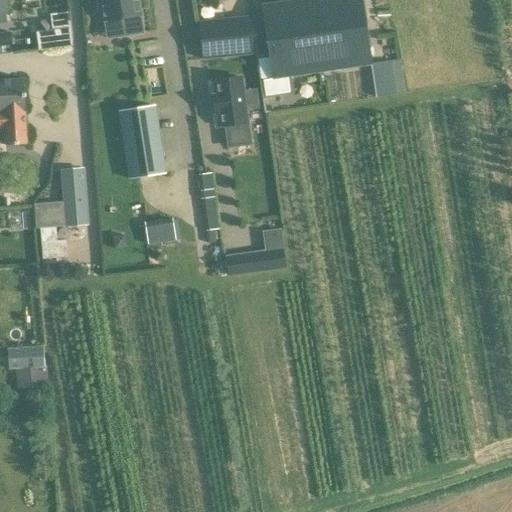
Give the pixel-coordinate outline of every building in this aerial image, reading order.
[(96,0),(98,10),(102,10),(104,22),(120,19),(123,37),(142,34),(139,16),(140,16),(137,0),(96,0)] [(257,54),(255,54),(262,97),(291,93),(289,77),(372,64),(361,0),(299,0),(262,6),(268,52),(257,54)] [(52,28),(36,30),(38,49),(72,44),(67,10),(50,12),(52,28)] [(253,17),(199,22),(203,59),(257,54),(253,17)] [(0,46),(11,45),(10,31),(0,32),(0,46)] [(22,77),(0,78),(0,130),(4,130),(5,144),(26,142),(23,77),(22,77)] [(217,94),(213,95),(215,110),(219,110),(221,127),(224,126),(226,146),(249,143),(246,118),(245,109),(258,108),(255,88),(243,90),(241,79),(216,83),(217,94)] [(119,112),(129,178),(165,173),(155,106),(119,112)] [(40,228),(56,227),(87,225),(83,169),(61,171),(63,202),(34,204),(35,228),(40,228)] [(214,171),(201,173),(208,229),(222,227),(214,171)] [(178,221),(149,221),(149,243),(178,243),(178,221)] [(112,238),(114,249),(125,247),(124,236),(112,238)] [(67,257),(66,240),(57,241),(41,242),(42,259),(67,257)] [(283,249),(266,251),(254,253),(256,272),(286,268),(283,249)] [(43,346),(7,349),(8,369),(15,369),(15,376),(27,376),(27,389),(47,388),(43,346)] [(49,416),(13,418),(14,431),(9,431),(10,454),(28,453),(30,476),(51,474),(48,451),(52,451),(49,416)]
